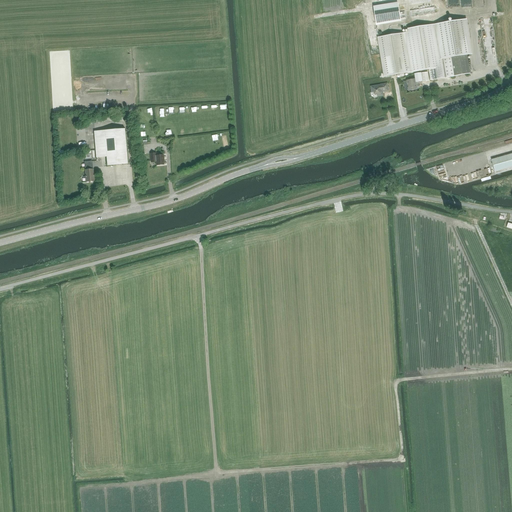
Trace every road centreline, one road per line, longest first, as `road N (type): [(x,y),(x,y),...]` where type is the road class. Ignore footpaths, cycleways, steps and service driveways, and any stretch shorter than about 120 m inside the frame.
road 1 (unclassified): [(0,288),(350,196),(409,195),(511,212)]
road 2 (tertiary): [(0,242),(167,201),(261,166)]
road 3 (tertiary): [(302,156),(478,101),(511,82)]
